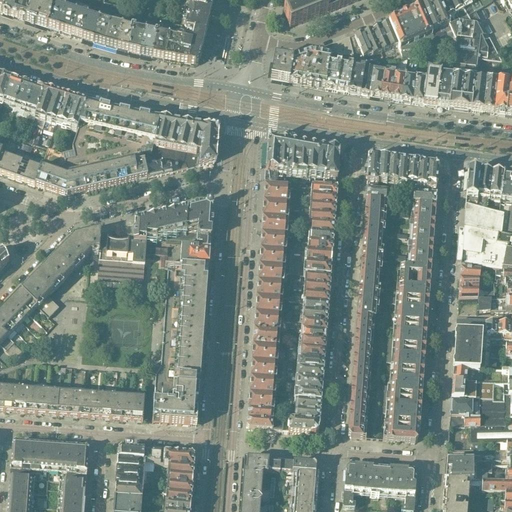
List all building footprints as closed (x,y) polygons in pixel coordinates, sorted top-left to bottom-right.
[(6,0),(1,16),(12,20),(19,0),(6,0)] [(19,0),(12,20),(24,24),(31,0),(19,0)] [(31,0),(24,24),(34,28),(43,0),(31,0)] [(46,32),(53,3),(54,0),(53,0),(48,0),(49,1),(45,0),(43,0),(34,28),(46,32)] [(54,0),(53,3),(46,32),(58,35),(66,4),(54,0)] [(79,0),(66,0),(66,4),(77,8),(79,0)] [(79,0),(77,8),(89,12),(91,2),(91,0),(79,0)] [(91,0),(91,2),(89,12),(101,16),(124,22),(124,19),(126,13),(127,7),(118,4),(117,9),(103,5),(104,0),(91,0)] [(289,30),(363,0),(285,0),(283,10),(285,15),(282,16),(280,23),(287,25),(289,30)] [(448,0),(439,0),(437,1),(446,20),(455,15),(448,0)] [(458,0),(448,0),(455,15),(463,11),(458,0)] [(468,0),(458,0),(463,11),(466,20),(470,18),(466,10),(471,7),(468,1),(469,1),(468,0)] [(493,4),(490,0),(468,0),(469,1),(468,1),(471,7),(475,15),(493,4)] [(511,0),(502,6),(504,9),(507,8),(509,12),(511,10),(511,0)] [(213,5),(190,1),(187,12),(210,16),(213,5)] [(446,20),(437,1),(420,9),(432,38),(440,56),(452,55),(455,54),(456,50),(456,45),(446,20)] [(77,8),(66,4),(58,35),(70,39),(77,8)] [(82,42),(89,12),(77,8),(70,39),(82,42)] [(182,21),(184,11),(176,9),(176,10),(169,9),(167,17),(174,18),(174,20),(182,21)] [(420,9),(405,17),(417,44),(432,38),(420,9)] [(207,27),(210,16),(187,12),(184,11),(182,21),(182,22),(207,27)] [(499,61),(490,44),(482,28),(475,15),(470,18),(466,20),(463,11),(455,15),(446,20),(456,45),(456,50),(455,54),(454,66),(453,75),(452,79),(475,82),(477,62),(499,65),(499,64),(503,62),(499,61)] [(101,16),(89,12),(82,42),(94,46),(101,16)] [(147,27),(149,18),(149,15),(138,12),(136,25),(128,56),(140,58),(147,27)] [(124,22),(101,16),(94,46),(117,53),(124,22)] [(405,17),(389,24),(398,47),(400,52),(417,44),(405,17)] [(136,25),(124,22),(117,53),(128,56),(136,25)] [(182,22),(181,25),(172,23),(171,29),(179,31),(181,33),(205,37),(207,27),(182,22)] [(388,25),(380,28),(390,51),(398,47),(389,24),(388,25)] [(159,30),(147,27),(140,58),(151,61),(159,30)] [(380,28),(372,32),(381,55),(390,51),(380,28)] [(198,67),(205,37),(181,33),(179,31),(171,29),(171,32),(163,63),(166,64),(169,64),(170,65),(194,69),(198,67)] [(161,30),(159,30),(151,61),(163,64),(163,63),(171,32),(161,30)] [(372,32),(363,35),(372,57),(375,65),(378,64),(375,58),(381,55),(372,32)] [(208,65),(206,82),(152,73),(146,115),(214,127),(214,125),(297,137),(298,134),(467,159),(472,125),(303,100),(303,96),(229,85),(232,70),(236,53),(228,51),(231,36),(216,33),(208,65)] [(363,35),(355,39),(363,60),(372,57),(363,35)] [(440,56),(432,38),(417,44),(400,52),(404,61),(407,61),(418,59),(429,58),(434,57),(440,56)] [(364,62),(363,60),(355,39),(349,41),(354,63),(353,65),(365,67),(366,66),(364,62)] [(349,41),(343,44),(342,63),(337,94),(348,96),(353,70),(353,65),(354,63),(349,41)] [(333,48),(325,92),(337,94),(342,63),(343,44),(333,48)] [(331,49),(320,53),(313,90),(325,92),(333,48),(331,49)] [(320,53),(307,58),(302,88),(313,90),(320,53)] [(307,58),(293,63),(289,86),(302,88),(307,58)] [(280,62),(274,61),(270,83),(289,86),(293,63),(292,63),(291,64),(283,62),(280,62)] [(369,62),(368,62),(364,62),(366,66),(365,67),(365,72),(364,72),(373,74),(374,72),(373,72),(374,68),(374,64),(370,65),(369,62)] [(436,110),(440,78),(441,71),(440,71),(440,65),(429,64),(427,76),(427,79),(423,108),(436,110)] [(365,67),(353,65),(353,70),(348,96),(360,98),(364,72),(365,72),(365,67)] [(441,71),(440,78),(436,110),(449,111),(452,79),(453,75),(443,73),(443,71),(441,71)] [(373,74),(364,72),(360,98),(370,100),(373,74)] [(374,72),(373,74),(370,100),(380,101),(384,73),(374,72)] [(384,72),(384,73),(380,101),(391,103),(395,74),(384,72)] [(405,75),(395,74),(391,103),(401,105),(405,75)] [(416,77),(405,75),(401,105),(413,106),(416,77)] [(423,108),(427,79),(416,77),(413,106),(423,108)] [(487,77),(486,83),(482,115),(493,116),(497,85),(498,78),(487,77)] [(0,106),(9,82),(0,78),(0,106)] [(475,82),(452,79),(449,111),(471,114),(475,82)] [(20,86),(9,82),(0,106),(0,107),(11,111),(20,86)] [(486,83),(475,82),(471,114),(482,115),(486,83)] [(509,86),(497,85),(493,116),(505,118),(509,86)] [(31,89),(20,86),(11,111),(22,115),(31,89)] [(42,93),(31,89),(22,115),(33,119),(42,93)] [(43,125),(53,97),(42,93),(33,119),(31,127),(41,130),(43,125)] [(64,100),(53,97),(43,125),(54,129),(64,100)] [(64,133),(74,104),(64,100),(54,129),(64,133)] [(76,131),(85,106),(74,104),(64,133),(74,136),(76,131)] [(152,162),(154,151),(160,123),(135,119),(119,115),(110,113),(95,109),(85,106),(76,131),(74,136),(79,138),(74,153),(75,159),(68,160),(47,152),(41,169),(34,189),(58,197),(65,200),(71,198),(147,181),(144,168),(143,160),(152,162)] [(171,125),(160,123),(154,151),(165,153),(171,125)] [(182,127),(171,125),(165,153),(175,155),(182,127)] [(191,129),(182,127),(175,155),(185,157),(191,129)] [(196,157),(202,131),(191,129),(185,157),(183,166),(185,172),(193,170),(195,160),(196,157)] [(15,140),(16,134),(17,133),(9,130),(7,137),(15,140)] [(216,150),(217,144),(217,137),(215,133),(202,131),(196,157),(195,160),(193,170),(198,169),(200,161),(201,158),(203,149),(216,150)] [(16,134),(15,140),(14,140),(26,144),(28,138),(16,134)] [(39,139),(30,136),(27,144),(37,147),(39,139)] [(280,145),(270,143),(267,146),(265,172),(263,189),(277,190),(278,175),(280,145)] [(289,147),(280,145),(278,175),(287,176),(289,147)] [(299,148),(289,147),(287,176),(287,178),(296,179),(299,148)] [(308,150),(299,148),(296,179),(306,180),(308,150)] [(216,163),(216,150),(203,149),(201,158),(200,161),(198,169),(213,166),(216,163)] [(318,152),(308,150),(306,180),(315,181),(318,152)] [(327,153),(318,152),(315,181),(325,181),(327,153)] [(336,155),(327,153),(325,181),(329,182),(328,191),(336,192),(338,158),(336,155)] [(0,177),(4,179),(11,159),(1,155),(0,158),(0,177)] [(14,182),(21,162),(11,159),(4,179),(14,182)] [(368,162),(365,194),(376,195),(379,161),(371,160),(368,162)] [(386,196),(389,163),(379,161),(376,195),(386,196)] [(24,186),(31,166),(21,162),(14,182),(24,186)] [(168,163),(167,167),(168,167),(171,176),(185,172),(183,166),(168,163)] [(396,188),(398,164),(389,163),(386,196),(387,196),(396,197),(396,196),(396,188)] [(160,164),(153,166),(156,179),(171,176),(168,167),(167,167),(161,168),(160,164)] [(406,196),(408,165),(398,164),(396,188),(396,196),(406,196)] [(416,199),(418,167),(408,165),(406,196),(413,196),(412,198),(416,199)] [(34,189),(41,169),(31,166),(24,186),(34,189)] [(156,179),(153,166),(144,168),(147,181),(156,179)] [(425,199),(427,168),(418,167),(416,199),(425,199)] [(435,169),(427,168),(425,199),(435,200),(437,172),(435,169)] [(479,175),(470,174),(467,176),(465,208),(477,211),(477,203),(479,175)] [(491,176),(479,175),(477,203),(477,211),(477,212),(489,214),(489,204),(491,176)] [(503,178),(491,176),(489,204),(501,206),(503,178)] [(511,178),(503,178),(501,206),(500,207),(511,208),(511,178)] [(287,191),(277,190),(263,189),(262,205),(286,207),(287,191)] [(335,201),(336,192),(328,191),(311,190),(310,199),(335,201)] [(386,207),(387,196),(386,196),(376,195),(365,194),(365,205),(383,206),(386,207)] [(434,210),(435,200),(425,199),(416,199),(412,198),(405,198),(405,207),(410,207),(410,208),(434,210)] [(334,210),(335,201),(310,199),(309,208),(310,208),(334,210)] [(301,213),(302,203),(294,203),(294,213),(301,213)] [(286,207),(262,205),(261,221),(285,223),(286,207)] [(382,221),(383,206),(365,205),(363,224),(384,225),(384,221),(382,221)] [(196,249),(198,229),(210,230),(212,210),(209,207),(137,224),(134,227),(133,245),(145,246),(145,243),(156,243),(156,242),(165,240),(165,247),(196,249)] [(334,210),(310,208),(309,216),(334,218),(334,210)] [(433,231),(434,210),(410,208),(410,211),(414,211),(412,227),(409,227),(408,229),(433,231)] [(489,214),(477,212),(477,211),(465,208),(460,268),(492,272),(493,263),(503,265),(505,253),(511,254),(511,248),(511,239),(502,238),(503,217),(500,215),(494,216),(489,214)] [(334,218),(309,216),(308,225),(309,225),(333,227),(334,218)] [(285,223),(261,221),(260,237),(286,239),(286,235),(284,235),(285,223)] [(380,244),(381,229),(384,230),(384,225),(363,224),(362,243),(380,244)] [(333,227),(309,225),(309,235),(332,236),(333,227)] [(209,250),(210,230),(198,229),(196,249),(209,250)] [(431,252),(433,231),(408,229),(408,232),(412,232),(410,248),(407,248),(407,250),(431,252)] [(100,233),(79,238),(74,239),(73,239),(72,240),(72,241),(71,242),(88,258),(90,256),(99,256),(100,243),(100,233)] [(332,236),(309,235),(308,244),(332,246),(332,236)] [(286,239),(260,237),(259,253),(282,254),(283,242),(286,242),(286,239)] [(47,299),(73,272),(88,258),(71,242),(70,243),(62,250),(62,251),(31,283),(47,299)] [(100,243),(99,256),(96,284),(142,288),(144,257),(145,249),(145,246),(133,245),(133,246),(128,245),(128,243),(127,243),(127,245),(124,245),(124,244),(123,244),(121,243),(119,243),(118,243),(116,242),(113,243),(111,243),(109,243),(109,244),(107,243),(107,242),(106,242),(106,244),(100,243)] [(380,246),(380,244),(362,243),(360,262),(381,264),(381,261),(381,259),(379,259),(380,246)] [(332,246),(308,244),(307,254),(331,256),(332,246)] [(388,246),(380,246),(379,259),(381,259),(381,261),(381,264),(386,264),(388,246)] [(167,251),(145,249),(144,257),(167,258),(167,251)] [(209,250),(196,249),(195,252),(182,251),(172,254),(171,270),(207,272),(209,250)] [(286,251),(285,276),(291,276),(291,278),(293,278),(293,282),(298,282),(298,278),(301,278),(302,265),(293,264),(293,256),(299,257),(300,250),(293,249),(293,252),(286,251)] [(430,274),(431,252),(407,250),(406,253),(410,253),(409,268),(405,268),(405,271),(430,274)] [(282,254),(259,253),(258,268),(281,270),(282,254)] [(330,268),(331,256),(307,254),(306,254),(305,266),(330,268)] [(377,282),(378,268),(381,268),(381,264),(360,262),(359,281),(377,282)] [(511,274),(511,262),(510,262),(509,266),(503,265),(493,263),(492,272),(511,274)] [(329,280),(330,268),(305,266),(305,277),(305,278),(329,280)] [(281,270),(258,268),(257,284),(280,286),(281,270)] [(207,272),(171,270),(167,269),(160,371),(155,379),(151,425),(196,429),(198,391),(196,391),(196,385),(199,386),(207,272)] [(480,273),(460,270),(459,282),(474,283),(479,283),(480,273)] [(412,282),(412,277),(417,278),(417,282),(416,284),(429,285),(430,274),(405,271),(397,271),(397,276),(400,276),(399,283),(412,284),(412,282)] [(511,276),(496,275),(496,283),(496,286),(498,286),(498,284),(511,285),(511,276)] [(328,288),(329,280),(305,278),(305,277),(304,286),(328,288)] [(378,304),(378,300),(378,297),(376,297),(377,282),(359,281),(356,319),(374,321),(375,306),(378,307),(378,304)] [(474,283),(459,282),(458,292),(478,293),(479,283),(474,283)] [(47,299),(31,283),(29,285),(20,292),(21,293),(20,294),(36,310),(47,322),(58,310),(47,299)] [(411,290),(411,286),(412,284),(399,283),(399,289),(396,289),(396,295),(428,297),(429,285),(416,284),(416,287),(416,291),(411,290)] [(280,286),(257,284),(255,300),(279,302),(280,286)] [(498,286),(496,286),(492,287),(493,301),(506,301),(506,294),(511,293),(511,285),(498,284),(498,286)] [(328,297),(328,288),(304,286),(304,295),(328,297)] [(478,293),(458,292),(458,303),(477,303),(478,293)] [(20,294),(12,302),(29,318),(36,310),(20,294)] [(395,301),(396,295),(390,294),(390,306),(397,307),(398,301),(395,301)] [(327,307),(328,297),(304,295),(303,305),(327,307)] [(410,306),(411,301),(415,301),(415,306),(415,308),(427,309),(428,297),(396,295),(395,301),(398,301),(397,307),(410,308),(410,306)] [(279,302),(255,300),(254,316),(278,318),(279,302)] [(12,302),(5,309),(21,325),(29,318),(12,302)] [(491,303),(478,303),(477,316),(489,315),(490,315),(491,303)] [(326,316),(327,307),(303,305),(302,314),(326,316)] [(409,314),(410,309),(410,308),(397,307),(397,313),(394,313),(394,318),(426,320),(427,309),(415,308),(414,310),(414,315),(409,314)] [(5,309),(0,314),(0,319),(14,333),(21,325),(5,309)] [(326,316),(302,314),(302,324),(326,326),(326,316)] [(278,318),(254,316),(253,332),(276,333),(278,318)] [(408,329),(409,324),(413,324),(413,329),(413,331),(425,332),(426,320),(394,318),(393,324),(396,324),(395,330),(408,331),(408,329)] [(0,349),(17,366),(25,358),(7,340),(14,333),(0,319),(0,349)] [(373,332),(372,330),(371,330),(371,326),(371,324),(371,321),(374,321),(356,319),(354,343),(370,344),(370,336),(371,336),(373,334),(373,332)] [(325,335),(326,326),(302,324),(301,324),(300,333),(325,335)] [(478,325),(456,324),(455,336),(478,336),(478,325)] [(485,325),(485,337),(490,337),(490,342),(498,343),(498,325),(485,325)] [(498,325),(498,343),(511,343),(511,337),(511,326),(498,325)] [(408,337),(408,333),(408,331),(395,330),(395,336),(392,336),(392,341),(425,344),(425,332),(413,331),(413,333),(412,338),(408,337)] [(276,333),(253,332),(252,348),(275,349),(276,333)] [(324,345),(325,335),(300,333),(300,334),(289,333),(289,343),(298,344),(298,342),(324,345)] [(490,342),(490,337),(485,337),(478,336),(455,336),(454,354),(489,356),(490,342)] [(393,359),(394,353),(394,348),(392,347),(392,342),(387,341),(385,365),(390,365),(390,364),(391,359),(393,359)] [(406,352),(407,347),(411,348),(411,352),(411,354),(424,355),(425,344),(392,341),(392,342),(392,347),(394,348),(394,353),(406,354),(406,352)] [(323,364),(324,345),(298,342),(298,344),(296,362),(323,364)] [(371,358),(371,355),(370,354),(369,354),(370,344),(354,343),(353,367),(368,368),(368,359),(369,359),(371,358)] [(275,349),(252,348),(251,364),(274,366),(275,349)] [(406,361),(406,356),(406,354),(394,353),(393,359),(391,359),(390,364),(423,367),(424,355),(411,354),(411,357),(410,361),(406,361)] [(488,361),(489,356),(454,354),(453,363),(496,365),(496,361),(488,361)] [(323,364),(296,362),(296,367),(299,367),(299,372),(322,374),(323,364)] [(284,388),(286,364),(279,363),(277,387),(284,388)] [(495,374),(496,365),(453,363),(453,372),(481,373),(481,383),(490,383),(491,374),(495,374)] [(274,366),(251,364),(249,380),(273,382),(274,366)] [(405,376),(405,371),(409,372),(409,376),(409,378),(422,379),(423,367),(390,364),(390,365),(390,371),(392,371),(392,376),(404,377),(405,376)] [(369,382),(369,379),(368,377),(367,377),(368,368),(353,367),(351,391),(366,392),(367,383),(369,382)] [(322,374),(299,372),(296,372),(295,377),(298,377),(298,382),(321,384),(322,374)] [(481,383),(481,373),(453,372),(452,385),(480,386),(500,387),(503,387),(507,387),(507,386),(501,385),(502,379),(503,380),(503,374),(497,374),(495,374),(491,374),(490,383),(481,383)] [(511,374),(510,375),(503,374),(503,380),(502,379),(501,385),(507,386),(507,387),(511,387),(511,374)] [(404,384),(404,380),(404,377),(392,376),(391,383),(389,383),(388,388),(390,388),(421,390),(422,379),(409,378),(408,380),(408,385),(404,384)] [(273,382),(249,380),(248,396),(272,398),(273,382)] [(321,384),(298,382),(295,382),(294,394),(321,396),(321,384)] [(480,403),(480,386),(452,385),(450,402),(480,403)] [(511,398),(511,387),(507,387),(503,387),(503,398),(511,398)] [(388,412),(389,405),(385,405),(385,401),(385,398),(389,398),(390,389),(383,388),(382,412),(388,412)] [(402,401),(403,395),(407,395),(407,401),(407,403),(420,404),(421,390),(390,388),(390,389),(389,398),(385,398),(385,401),(402,402),(402,401)] [(69,419),(71,391),(59,390),(59,396),(58,396),(57,418),(69,419)] [(10,392),(0,391),(0,414),(8,415),(10,392)] [(81,420),(83,398),(79,397),(80,391),(71,391),(69,419),(81,420)] [(367,406),(367,402),(366,401),(365,401),(366,392),(351,391),(349,415),(364,416),(364,412),(365,407),(366,407),(367,406)] [(22,393),(10,392),(8,415),(20,416),(22,393)] [(96,421),(98,393),(91,392),(90,398),(89,398),(87,421),(96,421)] [(34,394),(22,393),(20,416),(32,417),(34,394)] [(105,422),(108,394),(98,393),(96,421),(105,422)] [(44,417),(46,395),(40,394),(38,417),(44,417)] [(117,423),(119,400),(111,400),(111,394),(108,394),(105,422),(117,423)] [(321,396),(294,394),(294,398),(297,398),(296,403),(320,405),(321,396)] [(58,396),(46,395),(44,417),(57,418),(58,396)] [(272,398),(248,396),(247,412),(270,414),(272,398)] [(511,398),(503,398),(503,405),(492,405),(492,403),(480,403),(450,402),(448,430),(471,430),(505,430),(506,426),(511,426),(511,398)] [(131,401),(119,400),(117,423),(130,424),(131,401)] [(144,402),(131,401),(130,424),(142,425),(144,402)] [(402,411),(402,405),(402,402),(385,401),(385,405),(389,405),(388,412),(388,415),(419,417),(420,404),(407,403),(406,405),(406,411),(402,411)] [(320,405),(296,403),(295,403),(294,413),(319,415),(320,405)] [(270,414),(247,412),(246,421),(270,423),(270,414)] [(319,415),(294,413),(294,423),(318,424),(319,415)] [(365,430),(365,427),(365,426),(364,425),(363,425),(364,416),(349,415),(347,437),(350,440),(362,441),(363,430),(365,430)] [(400,427),(401,422),(405,423),(405,428),(405,430),(418,431),(419,417),(388,415),(387,425),(383,424),(383,429),(387,429),(387,428),(400,429),(400,427)] [(276,423),(270,423),(246,421),(246,430),(248,433),(275,435),(276,423)] [(318,424),(294,423),(288,422),(288,424),(282,424),(282,435),(315,438),(318,435),(318,424)] [(400,431),(400,429),(387,428),(387,429),(383,429),(383,430),(386,430),(386,438),(382,438),(382,443),(414,445),(417,443),(418,431),(405,430),(404,432),(404,435),(400,435),(400,431)] [(22,446),(15,445),(12,448),(10,469),(20,470),(22,446)] [(22,446),(20,470),(20,472),(29,472),(31,446),(22,446)] [(40,447),(31,446),(29,472),(30,473),(39,473),(40,447)] [(50,448),(40,447),(39,473),(48,474),(50,448)] [(59,448),(50,448),(48,474),(57,474),(59,448)] [(68,449),(59,448),(57,474),(66,475),(68,449)] [(77,450),(68,449),(66,475),(75,476),(77,450)] [(85,450),(77,450),(75,476),(86,477),(88,453),(85,450)] [(144,455),(120,453),(117,456),(117,464),(143,466),(144,455)] [(511,462),(511,453),(505,454),(499,454),(499,463),(505,463),(508,463),(511,462)] [(163,469),(164,456),(144,455),(143,466),(145,466),(145,467),(144,475),(152,476),(153,474),(153,468),(163,469)] [(183,458),(164,456),(163,469),(166,469),(168,469),(181,470),(183,458)] [(191,458),(183,458),(181,470),(192,471),(193,461),(191,458)] [(268,464),(243,462),(242,475),(262,476),(267,477),(267,474),(268,464)] [(491,476),(490,468),(472,468),(472,463),(446,463),(445,469),(444,484),(468,483),(471,483),(471,487),(478,487),(478,483),(481,483),(486,483),(486,477),(491,476)] [(144,475),(145,467),(145,466),(143,466),(117,464),(116,473),(144,475)] [(280,465),(268,464),(267,474),(268,474),(268,475),(279,476),(279,474),(280,465)] [(312,468),(280,465),(279,474),(290,475),(292,476),(314,477),(315,477),(315,471),(312,468)] [(20,470),(10,469),(9,481),(29,483),(29,482),(30,473),(29,472),(20,472),(20,470)] [(192,471),(181,470),(168,469),(167,472),(167,478),(192,480),(192,471)] [(378,497),(380,473),(348,470),(345,473),(343,494),(352,494),(352,495),(370,496),(370,499),(378,500),(378,497)] [(144,475),(116,473),(115,482),(140,483),(140,479),(144,479),(144,475)] [(413,499),(415,478),(412,475),(380,473),(378,497),(396,498),(395,503),(401,503),(404,503),(404,498),(413,499)] [(86,477),(75,476),(66,475),(65,485),(85,487),(86,477)] [(262,476),(242,475),(241,488),(261,489),(262,476)] [(311,511),(313,500),(314,477),(292,476),(292,485),(286,485),(285,498),(291,498),(289,511),(311,511)] [(191,490),(192,480),(167,478),(167,484),(165,484),(164,488),(191,490)] [(29,483),(9,481),(7,508),(31,510),(34,482),(29,482),(29,483)] [(140,483),(115,482),(115,490),(139,492),(140,487),(143,487),(143,484),(140,483)] [(466,511),(468,483),(444,484),(444,486),(443,494),(446,494),(445,508),(442,508),(441,511),(466,511)] [(511,494),(511,483),(506,484),(486,483),(481,483),(481,494),(485,494),(492,495),(500,495),(504,495),(504,494),(511,494)] [(85,487),(65,485),(59,484),(58,494),(84,496),(85,487)] [(190,498),(191,490),(164,488),(164,491),(166,491),(166,496),(190,498)] [(261,489),(241,488),(240,502),(260,503),(261,489)] [(139,492),(115,490),(114,500),(139,502),(139,496),(142,497),(143,492),(139,492)] [(84,505),(84,496),(58,494),(58,503),(84,505)] [(352,494),(343,494),(342,511),(354,511),(354,506),(351,506),(352,495),(352,494)] [(511,504),(511,494),(504,494),(504,495),(500,495),(499,503),(511,504)] [(190,498),(166,496),(165,506),(190,507),(190,498)] [(404,503),(401,503),(400,511),(412,511),(413,499),(404,498),(404,503)] [(140,511),(141,506),(151,507),(151,503),(139,502),(114,500),(113,511),(140,511)] [(259,511),(260,503),(240,502),(239,511),(259,511)] [(83,511),(84,505),(58,503),(56,511),(83,511)] [(511,511),(511,504),(499,503),(499,509),(503,509),(502,511),(511,511)]
